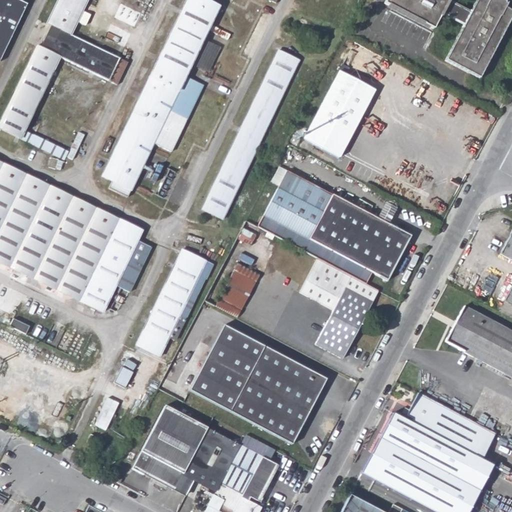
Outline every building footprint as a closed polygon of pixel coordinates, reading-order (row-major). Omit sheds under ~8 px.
[(48,27),(38,48),(35,47),(0,119),(0,129),(20,139),(61,160),(65,150),(24,131),(59,59),(108,82),(119,60),(70,37),(70,36),(76,25),(83,29),(90,17),(82,13),(87,0),(58,0),(46,26),(48,27)] [(0,0),(0,60),(27,6),(19,2),(14,0),(0,0)] [(220,9),(202,0),(186,0),(102,178),(111,183),(109,189),(126,198),(154,143),(172,152),(203,88),(185,79),(220,9)] [(386,0),(385,3),(434,28),(442,13),(448,0),(386,0)] [(464,24),(471,10),(451,0),(448,0),(442,13),(464,24)] [(445,61),(479,78),(511,14),(511,13),(485,0),(476,0),(471,10),(464,24),(445,61)] [(198,67),(210,71),(220,46),(208,41),(198,67)] [(200,210),(223,221),(299,62),(277,51),(200,210)] [(302,140),(339,159),(374,92),(337,73),(302,140)] [(65,156),(73,160),(84,138),(76,134),(65,156)] [(0,265),(102,314),(115,287),(129,294),(150,252),(135,246),(141,233),(0,164),(0,265)] [(375,219),(286,172),(257,227),(316,258),(365,284),(370,275),(385,283),(405,245),(400,242),(401,234),(387,226),(375,219)] [(395,210),(383,204),(375,219),(387,226),(395,210)] [(511,230),(500,254),(511,260),(511,230)] [(400,242),(405,245),(409,238),(401,234),(400,242)] [(240,261),(261,272),(268,260),(246,248),(240,261)] [(136,346),(160,358),(206,263),(182,251),(136,346)] [(316,258),(299,293),(333,311),(315,345),(342,359),(378,291),(365,284),(316,258)] [(219,299),(240,311),(260,275),(238,263),(219,299)] [(445,341),(511,377),(511,333),(463,307),(445,341)] [(189,391),(291,444),(325,381),(223,327),(219,335),(208,329),(187,370),(197,376),(189,391)] [(497,435),(418,394),(407,416),(414,420),(414,425),(402,449),(380,438),(361,472),(434,511),(467,511),(480,490),(457,478),(470,456),(482,463),(497,435)] [(108,430),(119,401),(106,396),(96,425),(108,430)] [(206,429),(165,407),(132,470),(174,492),(176,488),(206,429)] [(380,438),(402,449),(414,425),(393,415),(380,438)] [(256,469),(264,472),(269,463),(206,429),(176,488),(187,494),(194,481),(214,492),(207,507),(216,511),(259,511),(262,508),(249,502),(240,498),(256,469)] [(84,448),(93,453),(98,441),(90,436),(84,448)] [(457,478),(480,490),(492,467),(482,463),(470,456),(457,478)] [(240,498),(249,502),(264,472),(256,469),(240,498)] [(399,511),(401,509),(392,504),(388,511),(379,511),(349,496),(340,511),(399,511)]
